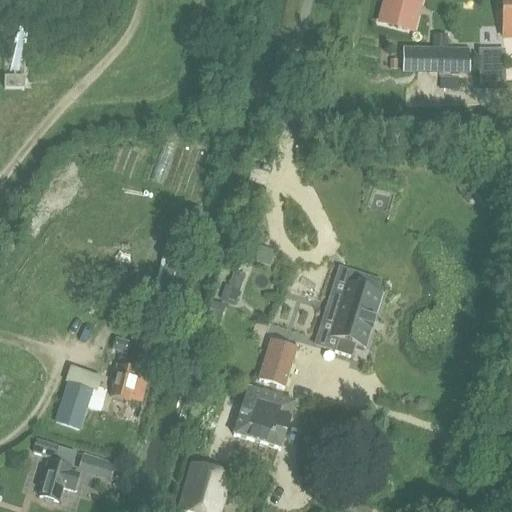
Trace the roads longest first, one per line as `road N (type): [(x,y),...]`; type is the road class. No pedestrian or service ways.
road 1 (unclassified): [(511,139),(301,133),(283,110),(284,87),(307,0)]
road 2 (track): [(0,181),(114,50),(143,0)]
road 3 (unclassified): [(481,511),(511,377)]
